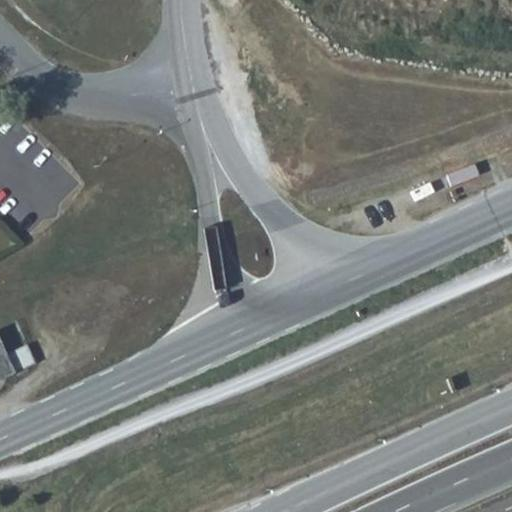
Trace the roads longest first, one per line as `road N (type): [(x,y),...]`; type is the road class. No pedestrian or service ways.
road 1 (unclassified): [(0,446),(283,311)]
road 2 (unclassified): [(283,311),(511,208)]
road 3 (trunk): [(511,406),(285,511)]
road 4 (unclassified): [(187,89),(283,311)]
road 5 (unclassified): [(187,89),(60,96),(0,35)]
road 6 (unknown): [(366,0),(511,27)]
road 7 (trunk): [(400,511),(511,460)]
